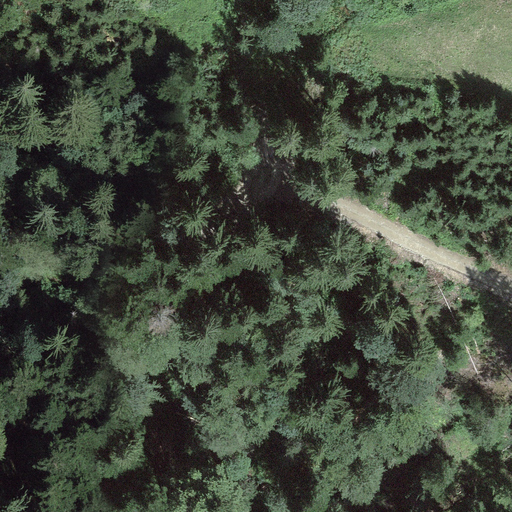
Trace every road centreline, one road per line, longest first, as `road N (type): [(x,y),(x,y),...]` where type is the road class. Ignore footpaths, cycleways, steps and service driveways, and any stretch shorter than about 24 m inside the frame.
road 1 (track): [(0,136),(110,191),(168,207),(211,203),(260,185),(292,188),(511,283)]
road 2 (track): [(119,511),(0,349)]
